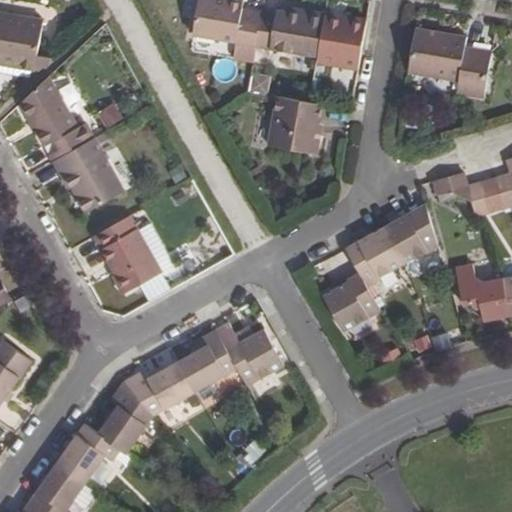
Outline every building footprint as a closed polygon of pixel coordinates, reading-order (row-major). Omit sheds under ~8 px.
[(255,47),(261,12),(242,9),(243,0),(227,0),(224,0),(198,0),(193,35),(236,42),(235,48),(254,52),(255,47)] [(261,12),(255,47),(317,58),(325,13),(307,10),(306,15),(290,12),(276,10),(276,15),(261,12)] [(0,12),(0,64),(39,71),(52,58),(37,56),(43,20),(0,12)] [(416,29),(408,72),(458,81),(456,92),(484,96),(491,51),(465,47),(466,38),(416,29)] [(48,76),(20,103),(29,119),(34,117),(49,143),(44,146),(53,161),(94,138),(85,123),(77,127),(48,76)] [(277,96),(269,145),(316,154),(320,132),(317,132),(322,104),(277,96)] [(101,114),(109,129),(128,118),(120,104),(101,114)] [(34,117),(29,119),(44,146),(49,143),(34,117)] [(94,138),(53,161),(62,176),(65,174),(87,213),(124,192),(94,138)] [(464,172),(434,181),(438,196),(453,191),(462,196),(469,186),(464,172)] [(511,173),(497,178),(506,208),(511,205),(511,173)] [(483,182),(469,186),(462,196),(471,201),(476,216),(483,214),(492,212),(483,182)] [(426,204),(382,229),(404,265),(426,253),(428,254),(439,248),(426,204)] [(130,216),(95,235),(127,291),(161,272),(130,216)] [(360,241),(346,249),(359,272),(368,288),(382,280),(381,279),(404,265),(382,229),(360,241)] [(473,264),(455,267),(464,306),(473,303),(474,306),(477,308),(481,307),(484,320),(509,316),(503,277),(484,282),(475,277),(473,264)] [(349,280),(322,296),(344,333),(382,313),(368,288),(359,272),(348,278),(349,280)] [(511,275),(503,277),(509,316),(511,315),(511,275)] [(285,367),(265,328),(254,334),(248,326),(234,334),(227,322),(216,329),(238,370),(248,387),(285,367)] [(238,370),(216,329),(189,345),(193,353),(178,361),(196,393),(238,370)] [(0,408),(33,361),(3,340),(0,344),(0,408)] [(144,370),(124,381),(155,416),(196,393),(178,361),(148,378),(144,370)] [(118,406),(98,433),(122,450),(129,455),(155,416),(124,381),(110,400),(118,406)] [(85,424),(58,463),(87,484),(105,457),(113,463),(122,450),(98,433),(85,424)] [(58,463),(30,502),(42,511),(70,511),(68,510),(87,484),(58,463)] [(42,511),(30,502),(22,511),(42,511)]
